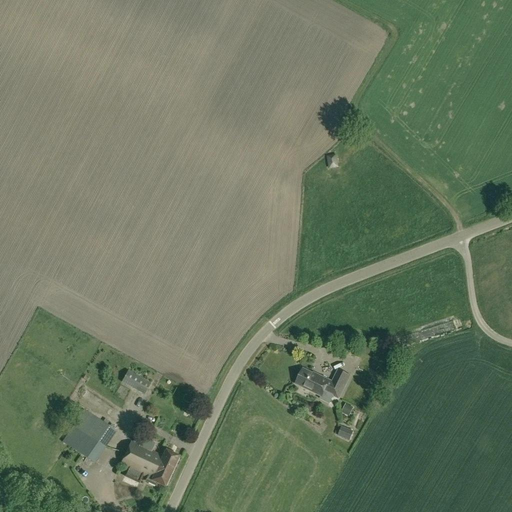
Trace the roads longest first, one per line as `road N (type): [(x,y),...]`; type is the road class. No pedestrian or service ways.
road 1 (tertiary): [(169,511),(235,373),(286,312),(462,235)]
road 2 (track): [(462,235),(451,212),(355,112),(392,30),(340,0)]
road 3 (unclassified): [(511,343),(480,323),(462,235)]
